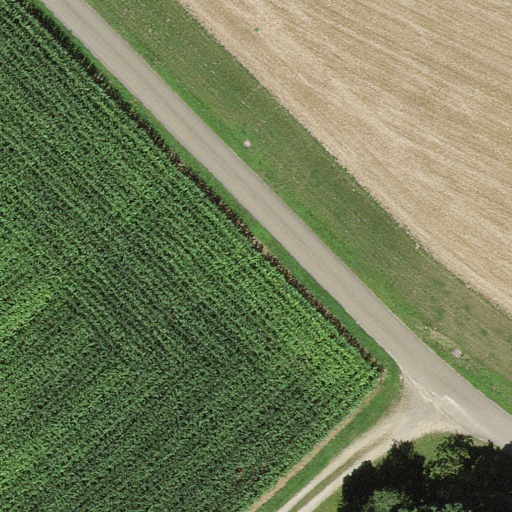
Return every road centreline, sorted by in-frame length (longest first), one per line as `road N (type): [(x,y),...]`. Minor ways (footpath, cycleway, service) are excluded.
road 1 (track): [(511,458),(457,414),(51,0)]
road 2 (track): [(457,414),(332,468),(285,511)]
